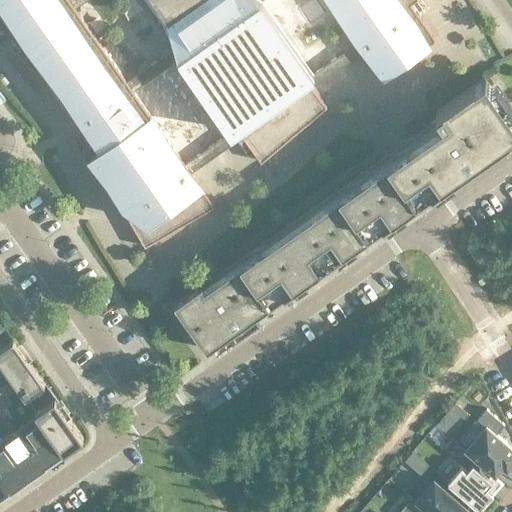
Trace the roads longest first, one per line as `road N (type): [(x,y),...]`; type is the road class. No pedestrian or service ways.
road 1 (residential): [(423,228),(111,457)]
road 2 (residential): [(111,457),(0,290)]
road 3 (residential): [(423,228),(511,365)]
